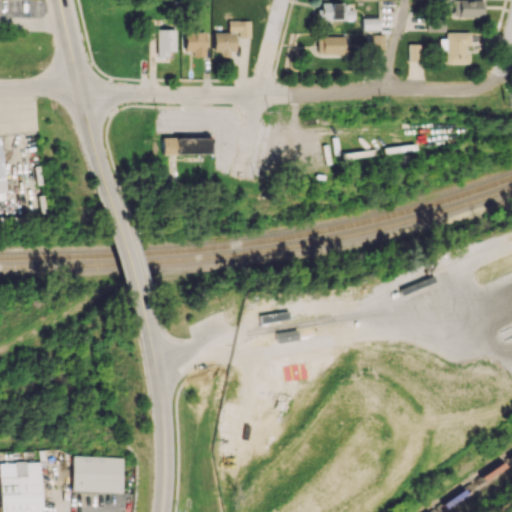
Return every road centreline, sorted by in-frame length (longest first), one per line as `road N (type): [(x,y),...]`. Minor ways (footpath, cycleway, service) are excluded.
road 1 (residential): [(499,79),(467,88),(240,93),(0,86)]
road 2 (residential): [(281,0),(237,177)]
road 3 (tertiary): [(154,334),(166,414),(163,511)]
road 4 (tertiary): [(108,182),(154,334)]
